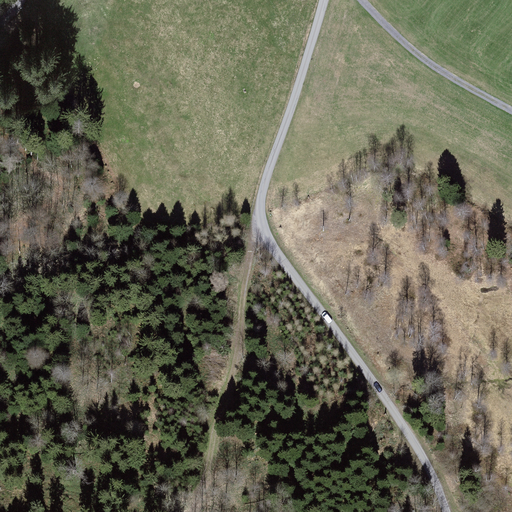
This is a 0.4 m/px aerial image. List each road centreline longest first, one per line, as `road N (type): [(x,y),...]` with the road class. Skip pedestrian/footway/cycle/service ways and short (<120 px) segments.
road 1 (unclassified): [(325,0),(268,173),(259,228),(400,408),(448,511)]
road 2 (track): [(259,228),(190,511)]
road 3 (track): [(362,0),(424,59),(511,111)]
